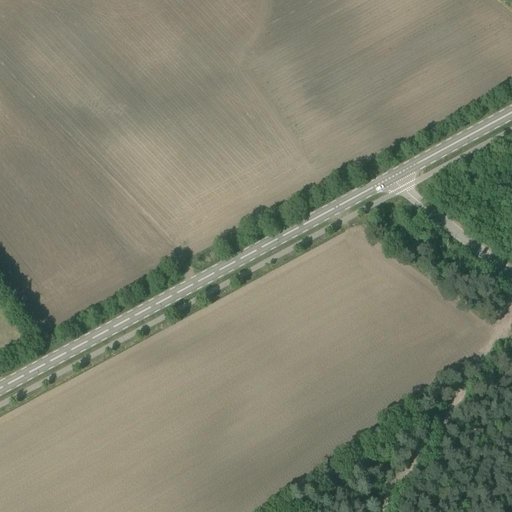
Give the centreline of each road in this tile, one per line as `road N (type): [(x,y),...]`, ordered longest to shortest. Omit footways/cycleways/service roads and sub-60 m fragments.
road 1 (secondary): [(0,388),(390,173)]
road 2 (track): [(381,511),(511,314)]
road 3 (unclassified): [(511,274),(390,173)]
road 4 (secondary): [(390,173),(511,106)]
